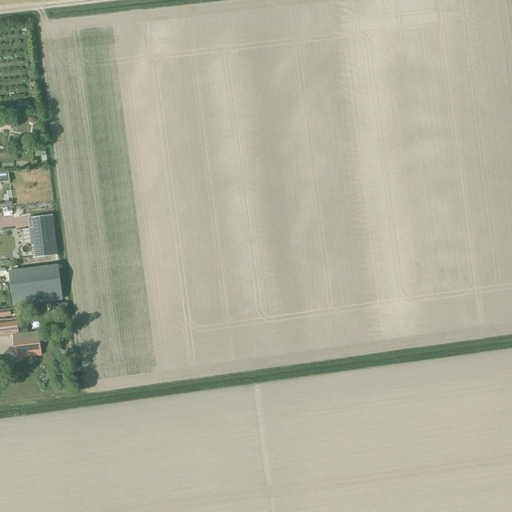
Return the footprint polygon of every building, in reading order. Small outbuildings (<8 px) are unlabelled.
[(0,127),(10,130),(11,122),(0,120),(0,127)] [(8,172),(0,172),(0,183),(9,182),(8,172)] [(57,255),(52,215),(28,218),(32,259),(57,255)] [(63,300),(58,264),(8,271),(13,307),(63,300)] [(0,335),(18,333),(27,332),(26,320),(16,321),(16,320),(0,321),(0,335)] [(42,356),(40,336),(13,339),(16,359),(42,356)]
